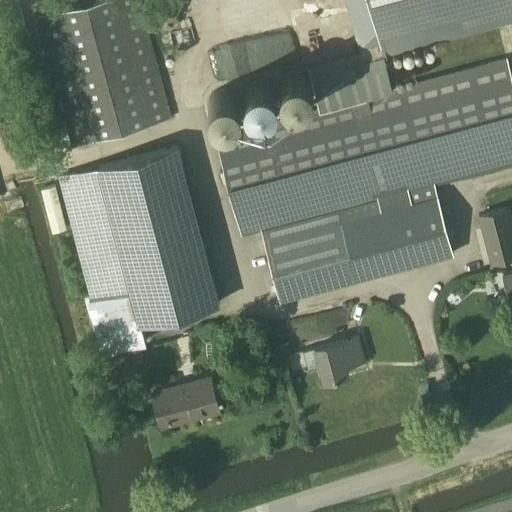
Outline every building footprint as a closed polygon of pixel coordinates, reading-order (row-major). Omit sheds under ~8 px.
[(99,0),(37,17),(73,146),(92,142),(172,119),(140,0),(99,0)] [(511,0),(370,0),(385,52),(511,17),(511,0)] [(241,236),(261,231),(261,228),(434,182),(434,184),(511,162),(511,78),(507,58),(393,87),(383,53),(363,59),(361,50),(308,64),(320,107),(214,135),(241,236)] [(177,147),(60,178),(93,303),(89,304),(102,354),(145,342),(140,324),(218,303),(177,147)] [(453,254),(434,184),(434,182),(261,228),(261,231),(280,300),(453,254)] [(511,231),(506,207),(479,214),(490,257),(491,264),(511,258),(511,231)] [(511,272),(502,275),(509,300),(511,298),(511,272)] [(461,298),(469,292),(463,283),(455,290),(461,298)] [(345,367),(363,361),(357,337),(313,349),(322,382),(347,375),(345,367)] [(288,340),(277,343),(280,355),(292,352),(288,340)] [(129,355),(109,359),(113,376),(133,371),(129,355)] [(170,424),(218,410),(209,377),(152,393),(158,409),(165,407),(170,424)]
